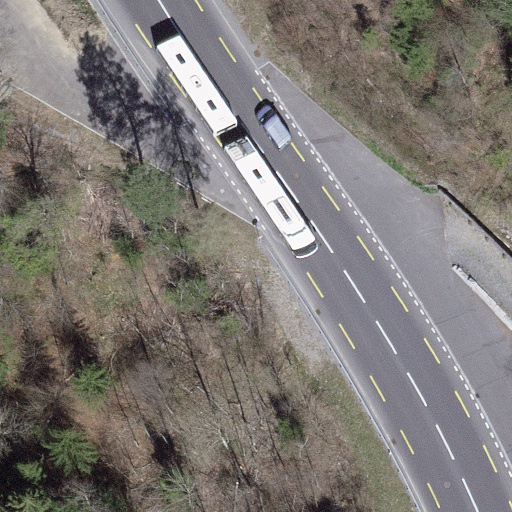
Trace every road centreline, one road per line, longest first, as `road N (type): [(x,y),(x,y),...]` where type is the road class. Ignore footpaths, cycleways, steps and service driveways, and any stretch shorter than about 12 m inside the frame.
road 1 (secondary): [(455,511),(365,316),(163,0)]
road 2 (track): [(511,292),(452,218),(253,140)]
